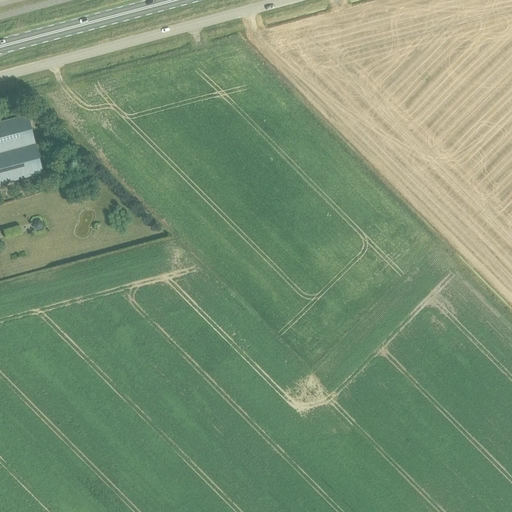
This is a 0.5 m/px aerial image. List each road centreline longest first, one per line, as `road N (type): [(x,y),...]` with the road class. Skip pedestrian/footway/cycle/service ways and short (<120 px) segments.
road 1 (unclassified): [(0,76),(290,0)]
road 2 (primary): [(0,47),(176,0)]
